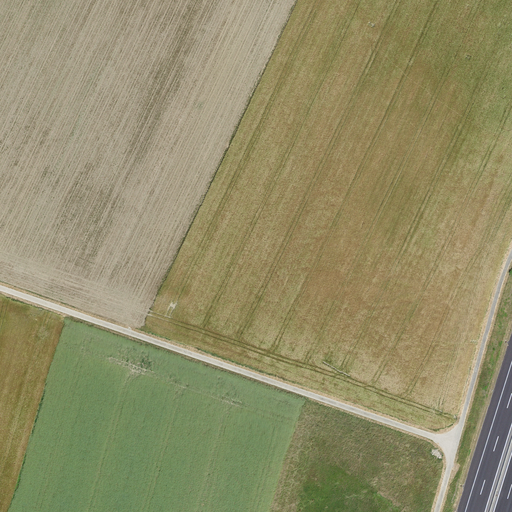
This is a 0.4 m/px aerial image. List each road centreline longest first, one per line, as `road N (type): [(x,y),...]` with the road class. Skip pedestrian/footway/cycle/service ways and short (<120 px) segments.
road 1 (track): [(455,444),(0,286)]
road 2 (track): [(437,511),(511,254)]
road 3 (motorway): [(511,393),(475,511)]
